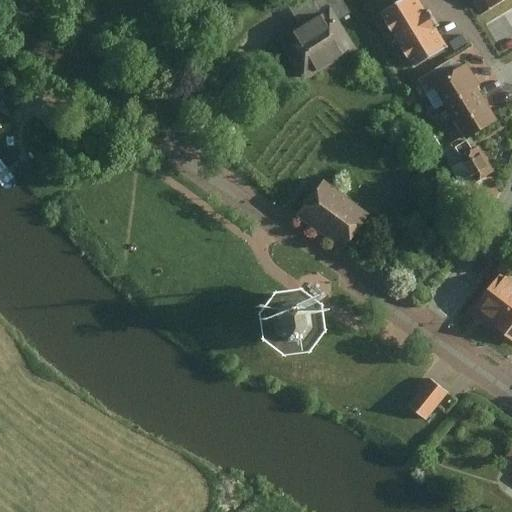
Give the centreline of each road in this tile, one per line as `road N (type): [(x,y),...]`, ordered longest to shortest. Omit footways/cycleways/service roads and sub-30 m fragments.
road 1 (residential): [(57,61),(422,321)]
road 2 (residential): [(422,321),(511,188)]
